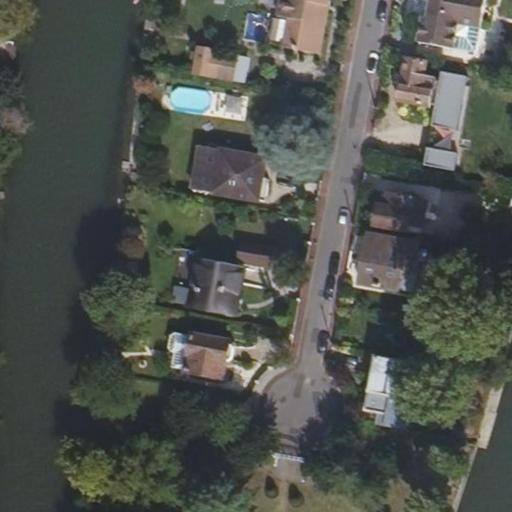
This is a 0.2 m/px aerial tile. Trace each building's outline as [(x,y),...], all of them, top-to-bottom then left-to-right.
[(329,6),(329,0),(281,0),(278,16),(289,18),(284,47),(320,54),(324,33),(316,32),(321,4),(329,6)] [(429,0),(416,0),(415,14),(420,15),(427,16),(429,0)] [(480,27),(484,0),(429,0),(427,16),(420,15),(416,40),(455,47),(458,24),(480,27)] [(475,50),(480,27),(458,24),(455,47),(475,50)] [(201,50),(184,46),(179,71),(197,75),(201,50)] [(224,54),(201,50),(197,75),(179,71),(179,74),(219,81),(224,54)] [(426,78),(427,63),(406,60),(401,98),(431,102),(434,79),(426,78)] [(224,117),(243,120),(245,103),(227,100),(224,117)] [(194,188),(259,199),(265,157),(201,147),(194,188)] [(494,180),(497,162),(460,155),(457,174),(494,180)] [(380,205),(375,229),(407,235),(408,228),(421,231),(426,204),(390,195),(387,206),(380,205)] [(421,231),(408,228),(407,235),(420,237),(421,231)] [(416,264),(418,244),(369,236),(362,285),(402,292),(402,290),(415,292),(419,265),(416,264)] [(240,261),(271,266),(274,248),(243,242),(240,261)] [(193,305),(237,313),(245,270),(200,262),(193,305)] [(172,368),(187,370),(191,338),(175,334),(170,337),(169,349),(175,353),(172,368)] [(191,338),(187,370),(186,373),(223,379),(230,341),(193,335),(191,338)] [(388,411),(407,414),(409,400),(401,399),(408,366),(380,360),(369,409),(386,413),(388,413),(388,411)] [(385,423),(405,426),(407,414),(388,411),(388,413),(386,413),(385,423)] [(386,475),(356,450),(345,462),(375,488),(386,475)]
